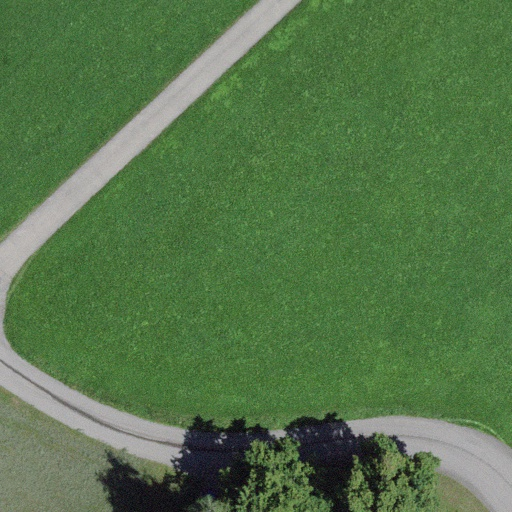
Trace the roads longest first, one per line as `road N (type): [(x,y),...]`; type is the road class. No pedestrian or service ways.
road 1 (residential): [(511,477),(482,453),(391,433),(188,450),(78,408),(0,361)]
road 2 (track): [(0,275),(285,0)]
